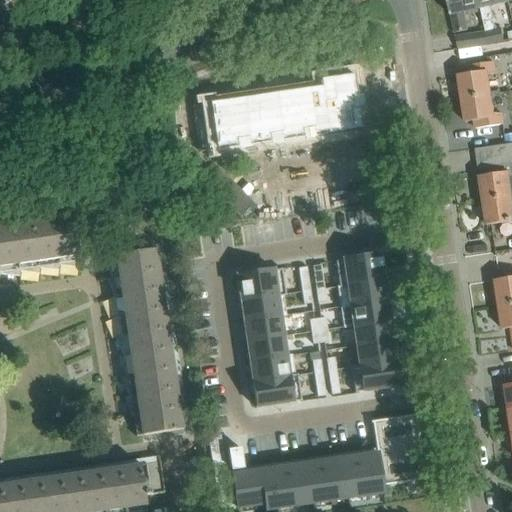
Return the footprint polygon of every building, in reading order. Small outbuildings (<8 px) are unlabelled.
[(463,12),(480,8),(478,0),(446,0),(454,34),(467,31),(463,12)] [(509,5),(508,0),(478,0),(480,8),(483,21),(485,30),(488,44),(505,40),(502,27),(500,28),(496,29),(494,19),(492,11),(491,6),(507,2),(508,5),(509,5)] [(488,44),(485,30),(455,35),(457,48),(488,44)] [(458,76),(461,99),(490,95),(487,75),(494,74),(492,63),(466,67),(467,75),(458,76)] [(320,88),(192,107),(199,153),(270,142),(270,140),(269,140),(269,136),(280,135),(281,141),(303,137),(303,136),(302,136),(302,132),(313,130),(314,136),(327,134),(327,136),(360,131),(360,132),(362,131),(362,129),(361,129),(358,109),(356,109),(357,109),(352,110),(351,99),(355,98),(357,98),(357,96),(354,77),(354,75),(352,75),(352,76),(321,80),(320,80),(318,80),(319,83),(320,88)] [(490,95),(461,99),(465,123),(474,122),(475,129),(502,126),(500,113),(493,114),(490,95)] [(479,177),(482,201),(511,196),(511,144),(475,150),(478,171),(487,169),(489,176),(479,177)] [(218,168),(204,182),(239,218),(253,204),(218,168)] [(109,258),(104,260),(111,277),(107,280),(114,298),(110,299),(117,317),(112,319),(120,337),(116,339),(123,357),(118,359),(126,377),(121,378),(129,396),(124,398),(132,418),(133,417),(136,436),(136,437),(183,431),(156,250),(151,251),(151,247),(155,246),(152,225),(147,225),(147,221),(151,220),(148,197),(143,197),(143,193),(147,193),(146,183),(110,188),(111,195),(110,195),(94,180),(86,189),(102,204),(103,211),(105,227),(110,227),(110,231),(106,231),(106,232),(109,253),(114,252),(114,257),(109,257),(109,258)] [(511,196),(482,201),(486,226),(511,222),(511,196)] [(0,274),(19,277),(20,272),(39,274),(39,269),(58,271),(59,266),(78,268),(79,262),(73,215),(0,226),(0,274)] [(380,255),(335,262),(339,288),(384,281),(383,275),(385,275),(385,274),(383,274),(380,255)] [(320,266),(312,267),(314,279),(322,278),(320,266)] [(306,268),(298,269),(300,281),(308,280),(306,268)] [(282,270),(236,277),(239,295),(237,296),(237,297),(239,297),(240,302),(283,296),(283,297),(286,297),(282,270)] [(322,278),(314,279),(316,291),(324,290),(322,278)] [(511,278),(494,281),(498,307),(511,305),(511,278)] [(308,280),(300,281),(302,293),(310,292),(308,280)] [(339,288),(337,288),(340,308),(387,301),(384,281),(339,288)] [(324,290),(316,291),(317,303),(326,302),(324,290)] [(310,292),(302,293),(303,305),(311,304),(310,292)] [(283,296),(240,302),(243,322),(281,317),(286,316),(283,297),(283,296)] [(387,301),(340,308),(343,328),(352,327),(390,321),(387,301)] [(511,305),(498,307),(502,330),(511,328),(511,331),(511,305)] [(281,317),(243,322),(246,343),(284,337),(281,317)] [(325,319),(317,320),(319,332),(327,331),(325,319)] [(317,320),(309,321),(311,333),(319,332),(317,320)] [(390,321),(352,327),(355,347),(393,341),(390,321)] [(327,331),(319,332),(320,344),(328,343),(327,331)] [(319,332),(311,333),(312,345),(320,344),(319,332)] [(284,337),(246,343),(249,363),(287,357),(284,337)] [(393,341),(355,347),(358,367),(396,362),(393,341)] [(287,357),(249,363),(252,383),(290,377),(295,377),(295,376),(292,356),(287,357)] [(334,358),(326,360),(327,372),(336,370),(334,358)] [(320,361),(312,362),(313,374),(322,373),(320,361)] [(358,367),(351,368),(355,394),(400,387),(396,362),(358,367)] [(336,370),(327,372),(329,384),(338,382),(336,370)] [(322,373),(313,374),(315,386),(323,385),(322,373)] [(253,389),(251,389),(251,390),(253,390),(256,409),(301,402),(297,375),(295,376),(295,377),(290,377),(252,383),(253,389)] [(338,382),(329,384),(331,396),(339,394),(338,382)] [(323,385),(315,386),(317,398),(325,396),(323,385)] [(378,455),(232,476),(237,508),(264,504),(265,511),(383,493),(382,487),(424,480),(414,416),(373,422),(378,455)] [(211,434),(208,434),(209,442),(221,440),(219,433),(211,434)] [(221,440),(209,442),(210,449),(222,448),(221,440)] [(222,448),(210,449),(211,457),(223,455),(222,448)] [(240,449),(228,451),(231,471),(237,470),(243,469),(241,457),(240,449)] [(223,455),(211,457),(212,464),(224,463),(223,455)] [(0,511),(146,511),(145,497),(164,494),(158,457),(157,457),(158,463),(0,485),(0,511)] [(224,463),(212,464),(213,472),(225,470),(224,463)] [(225,470),(213,472),(214,480),(226,478),(225,470)] [(226,478),(214,480),(215,487),(227,485),(226,478)] [(227,485),(215,487),(217,495),(228,493),(227,485)] [(228,493),(217,495),(218,502),(229,501),(228,493)] [(229,501),(218,502),(219,510),(230,508),(229,501)]
